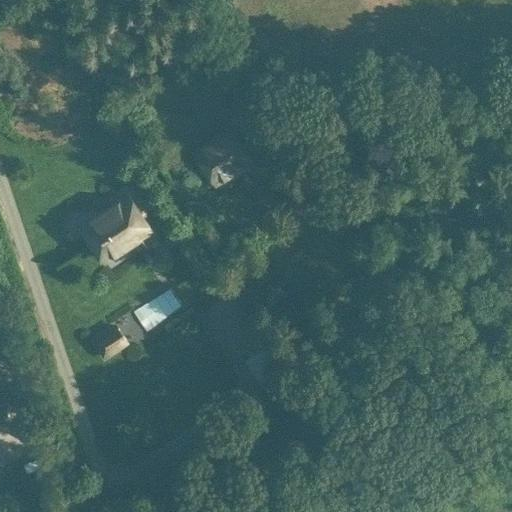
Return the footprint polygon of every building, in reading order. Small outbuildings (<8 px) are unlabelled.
[(480,117),(460,121),(464,138),(483,134),(480,117)] [(206,191),(254,160),(230,123),(182,155),(206,191)] [(103,268),(152,233),(121,190),(72,226),(103,268)] [(179,282),(142,306),(155,326),(192,302),(179,282)] [(127,319),(107,334),(121,352),(141,337),(127,319)] [(282,338),(254,361),(282,395),(310,372),(282,338)]
